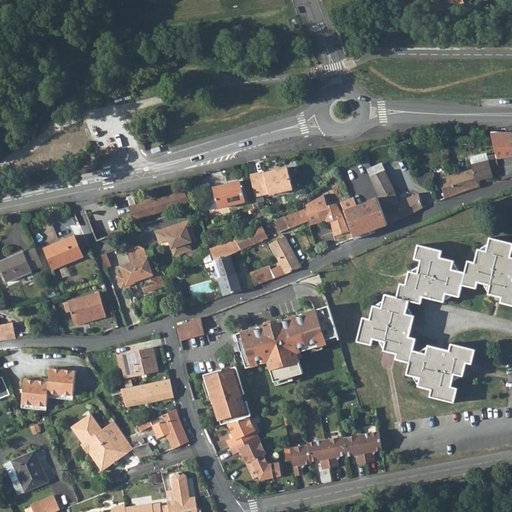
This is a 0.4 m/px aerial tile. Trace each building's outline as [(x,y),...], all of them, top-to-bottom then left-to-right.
[(511,132),(491,133),(496,153),(500,173),(502,179),(511,176),(511,132)] [(366,152),(361,155),(364,162),(369,160),(366,152)] [(471,164),(472,169),(475,176),(476,181),(494,177),(494,174),(500,173),(496,153),(486,155),(487,159),(471,164)] [(265,171),(250,174),(255,196),(269,193),(269,194),(292,189),(288,167),(265,172),(265,171)] [(444,183),(440,184),(444,198),(448,197),(453,195),(461,192),(467,190),(478,187),(476,181),(475,176),(472,169),(466,171),(462,171),(458,172),(442,178),(444,183)] [(384,171),(371,177),(378,197),(379,198),(392,192),(393,191),(384,171)] [(432,175),(415,176),(416,182),(420,184),(433,181),(432,175)] [(240,180),(213,188),(214,193),(208,195),(212,209),(218,207),(219,208),(246,200),(240,180)] [(130,207),(134,220),(187,202),(184,192),(130,207)] [(392,192),(379,198),(380,201),(388,224),(422,207),(418,193),(396,203),(392,192)] [(334,231),(347,227),(344,219),(341,213),(336,203),(328,207),(324,197),(312,201),(306,203),(307,207),(305,208),(308,220),(327,215),(329,221),(331,220),(334,231)] [(351,200),(341,204),(346,213),(351,225),(355,239),(375,231),(374,229),(388,224),(380,201),(379,198),(369,202),(370,203),(361,206),(361,207),(359,208),(355,198),(351,200)] [(280,216),(274,219),(280,227),(289,223),(291,227),(308,220),(305,208),(281,217),(280,216)] [(327,215),(308,220),(309,224),(325,220),(325,222),(329,221),(327,215)] [(178,253),(191,248),(189,241),(196,238),(189,219),(157,231),(161,243),(172,239),(178,253)] [(262,225),(236,237),(242,248),(254,243),(269,237),(266,231),(262,225)] [(282,240),(274,245),(278,254),(276,255),(282,265),(285,273),(301,267),(299,263),(285,235),(284,235),(283,233),(280,235),(282,240)] [(273,245),(274,245),(282,240),(280,235),(271,241),(273,245)] [(75,236),(45,247),(53,269),(81,258),(76,246),(79,244),(75,236)] [(236,237),(231,239),(236,251),(242,248),(236,237)] [(362,317),(356,340),(370,344),(372,338),(385,341),(383,351),(396,354),(395,359),(409,363),(406,375),(419,378),(417,387),(431,390),(429,397),(453,403),(456,389),(450,387),(454,374),(462,376),(465,363),(471,365),(475,350),(452,344),(450,351),(428,345),(426,354),(412,350),(415,338),(409,336),(414,315),(406,313),(410,299),(421,303),(423,295),(444,301),(446,292),(460,295),(463,284),(476,288),(478,281),(490,284),(488,294),(501,298),(500,303),(511,306),(511,257),(511,250),(511,243),(490,238),(487,251),(478,249),(475,262),(468,260),(465,272),(451,268),(453,260),(440,257),(442,250),(418,244),(415,258),(421,260),(418,272),(409,270),(406,284),(400,282),(396,296),(385,293),(381,307),(373,304),(369,318),(362,317)] [(226,241),(211,248),(212,252),(220,278),(225,295),(230,293),(231,293),(241,290),(233,264),(226,241)] [(186,252),(189,260),(203,255),(202,252),(211,248),(209,244),(186,252)] [(164,285),(159,272),(154,274),(145,248),(139,245),(126,250),(131,264),(123,267),(125,274),(119,277),(120,279),(122,279),(123,282),(121,283),(122,287),(130,284),(129,283),(140,279),(140,281),(144,292),(164,285)] [(37,248),(23,254),(30,272),(44,266),(37,248)] [(0,270),(5,282),(30,273),(30,272),(23,254),(23,253),(10,258),(10,257),(0,261),(0,270)] [(269,270),(255,275),(258,284),(285,273),(282,265),(269,270)] [(101,293),(69,301),(74,323),(98,317),(99,320),(107,318),(101,293)] [(338,336),(329,306),(278,321),(279,322),(266,326),(265,325),(236,333),(245,364),(267,357),(268,361),(274,382),(302,373),(295,349),(309,345),(310,348),(325,344),(323,340),(338,336)] [(202,316),(178,325),(181,340),(182,349),(189,347),(186,338),(205,334),(202,316)] [(0,340),(1,341),(15,339),(13,323),(0,325),(0,340)] [(323,340),(325,344),(339,340),(338,336),(323,340)] [(152,345),(126,352),(132,376),(158,370),(152,345)] [(132,376),(126,352),(116,354),(119,366),(122,368),(124,378),(132,376)] [(267,357),(245,364),(246,367),(268,361),(267,357)] [(214,403),(221,425),(227,423),(249,416),(251,416),(246,401),(243,402),(241,395),(244,394),(236,367),(232,368),(232,369),(223,372),(222,369),(203,375),(212,403),(214,403)] [(24,380),(22,404),(47,407),(48,393),(72,396),(75,371),(50,369),(49,382),(24,380)] [(0,401),(12,396),(2,374),(0,374),(0,401)] [(170,379),(137,385),(138,387),(145,386),(146,390),(171,385),(170,379)] [(133,387),(122,389),(127,405),(147,403),(174,397),(171,385),(146,390),(145,386),(138,387),(137,385),(133,385),(133,387)] [(152,421),(141,425),(145,429),(152,426),(157,438),(166,435),(171,450),(189,442),(179,420),(177,409),(152,421)] [(130,445),(115,422),(102,430),(91,414),(72,427),(82,443),(81,444),(87,454),(88,453),(91,451),(99,464),(106,465),(112,461),(113,463),(118,460),(117,457),(118,454),(130,445)] [(249,416),(227,423),(229,426),(234,437),(226,440),(230,448),(258,435),(249,416)] [(379,432),(361,436),(366,463),(373,462),(371,453),(382,451),(379,432)] [(258,435),(230,448),(233,455),(241,452),(246,463),(264,456),(267,454),(258,435)] [(361,436),(343,439),(346,456),(347,457),(355,455),(357,464),(366,463),(361,436)] [(343,437),(325,440),(330,467),(338,466),(336,458),(346,456),(343,439),(343,437)] [(317,442),(308,443),(308,445),(311,462),(319,461),(321,469),(330,467),(325,440),(317,442)] [(133,450),(130,445),(118,454),(117,457),(118,460),(133,450)] [(308,445),(290,448),(295,476),(303,475),(301,466),(311,464),(311,462),(308,445)] [(134,451),(139,460),(154,457),(149,448),(134,451)] [(91,451),(88,453),(101,471),(113,463),(112,461),(106,465),(99,464),(91,451)] [(20,495),(26,492),(50,483),(46,472),(43,474),(34,453),(13,462),(6,464),(20,495)] [(264,456),(246,463),(253,479),(259,476),(260,480),(281,477),(280,474),(281,473),(279,463),(268,465),(264,456)] [(173,490),(165,491),(167,505),(168,511),(200,511),(200,509),(197,509),(195,497),(189,498),(186,498),(185,493),(188,493),(186,476),(181,472),(174,473),(171,478),(173,490)] [(54,495),(31,504),(33,511),(55,511),(56,511),(60,510),(54,495)] [(125,508),(125,511),(161,511),(160,507),(160,503),(152,505),(152,503),(125,508)]
